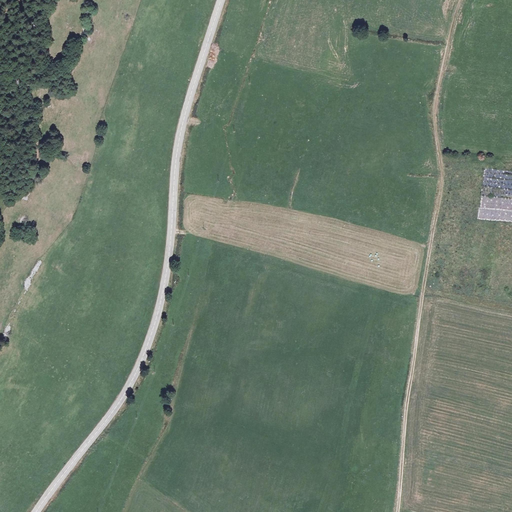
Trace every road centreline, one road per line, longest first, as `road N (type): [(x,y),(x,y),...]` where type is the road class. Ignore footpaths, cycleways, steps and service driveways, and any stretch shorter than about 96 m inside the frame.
road 1 (tertiary): [(37,511),(114,410),(144,355),(170,251),(179,140),(221,0)]
road 2 (track): [(459,0),(435,101),(441,189),(406,403),(398,511)]
